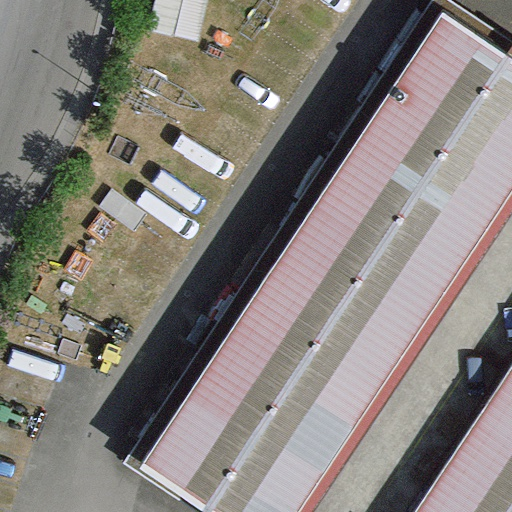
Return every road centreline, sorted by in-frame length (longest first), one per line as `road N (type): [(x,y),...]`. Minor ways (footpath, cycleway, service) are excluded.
road 1 (motorway): [(0,484),(167,0)]
road 2 (motorway): [(47,0),(0,140)]
road 3 (unclassified): [(53,0),(0,133)]
